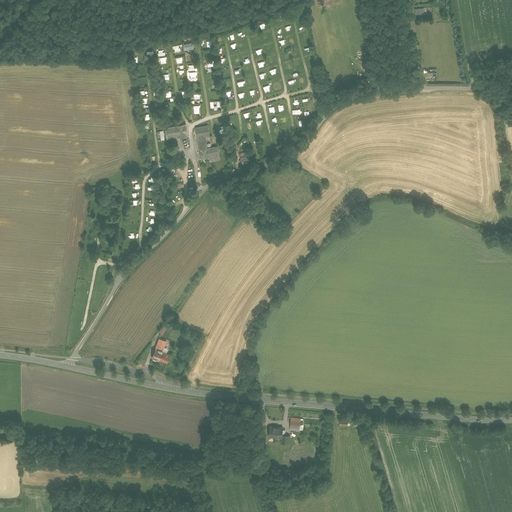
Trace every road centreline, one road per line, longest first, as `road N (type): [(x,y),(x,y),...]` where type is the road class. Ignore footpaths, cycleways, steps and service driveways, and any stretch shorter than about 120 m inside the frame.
road 1 (unclassified): [(511,92),(432,88),(341,102),(289,154),(205,187),(118,281),(68,366)]
road 2 (tertiary): [(68,366),(259,400),(511,420)]
road 3 (track): [(241,108),(306,89),(294,20)]
